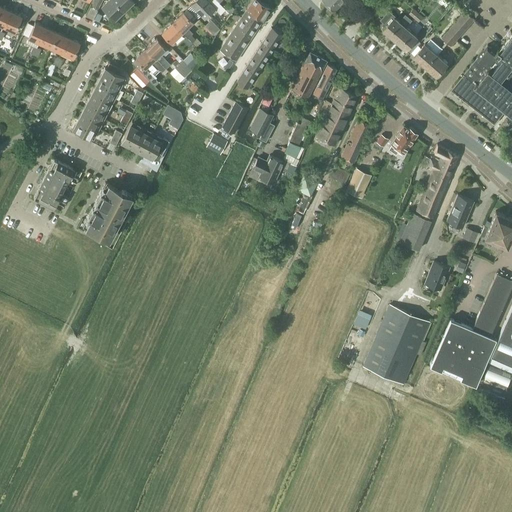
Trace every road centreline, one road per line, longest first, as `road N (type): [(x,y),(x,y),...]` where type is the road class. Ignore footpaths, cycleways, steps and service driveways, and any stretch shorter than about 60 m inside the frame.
road 1 (tertiary): [(511,179),(302,0)]
road 2 (residential): [(52,128),(13,208),(48,226)]
